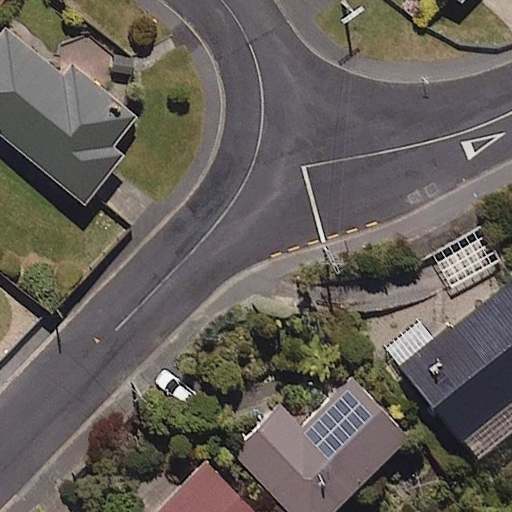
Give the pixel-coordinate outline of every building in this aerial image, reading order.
[(108,147),(129,123),(133,118),(71,65),(66,70),(8,21),(0,30),(0,139),(76,205),(118,155),(108,147)] [(499,259),(481,225),(432,251),(450,285),(499,259)] [(511,284),(507,277),(428,339),(416,323),(381,350),(466,460),(511,424),(511,284)] [(278,412),(230,457),(281,511),(321,511),(401,438),(347,381),(295,430),(278,412)] [(246,511),(200,465),(152,511),(246,511)]
